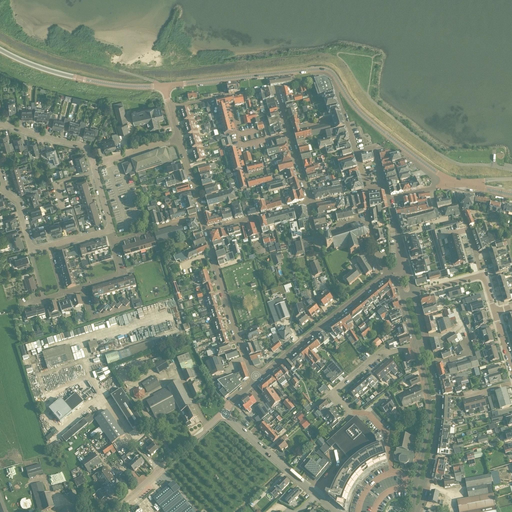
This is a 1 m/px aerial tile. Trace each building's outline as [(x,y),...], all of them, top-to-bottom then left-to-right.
[(324,96),(334,93),(330,83),(323,79),(314,81),(316,86),(314,87),(318,97),(320,97),(324,96)] [(236,83),(227,85),(229,94),(240,92),(239,85),(237,86),(236,83)] [(284,99),(292,97),(292,95),(289,95),(287,88),(282,89),(284,99)] [(257,98),(273,94),(271,89),(260,91),(261,94),(256,95),(257,98)] [(325,101),(336,98),(334,93),(324,96),(325,101)] [(286,105),(292,103),(302,100),(301,96),(294,98),(292,99),(292,97),(284,99),(286,105)] [(244,105),(243,97),(234,98),(235,104),(235,106),(244,105)] [(234,104),(235,104),(234,98),(233,98),(230,99),(217,102),(216,102),(218,108),(229,105),(231,105),(234,104)] [(327,109),(338,106),(336,98),(325,101),(324,101),(327,109)] [(9,100),(5,101),(6,107),(9,107),(9,112),(16,112),(15,102),(9,102),(9,100)] [(294,110),(297,109),(296,106),(293,107),(292,103),(286,105),(287,112),(294,110)] [(115,125),(117,133),(118,134),(129,132),(127,123),(123,105),(114,107),(118,125),(115,125)] [(218,108),(219,113),(228,111),(227,108),(230,108),(229,105),(218,108)] [(160,106),(131,112),(134,124),(148,121),(150,129),(159,127),(157,119),(163,118),(160,106)] [(331,116),(340,114),(338,106),(327,109),(328,113),(323,114),(324,118),(331,116)] [(27,120),(27,110),(21,110),(21,108),(18,108),(18,114),(21,114),(21,115),(21,121),(27,120)] [(34,114),(35,108),(31,108),(32,110),(27,110),(27,120),(32,120),(32,114),(34,114)] [(36,122),(42,123),(43,112),(44,109),(35,108),(34,114),(34,116),(37,116),(36,122)] [(290,119),(296,117),(294,110),(288,112),(290,119)] [(51,119),(52,114),(52,113),(47,112),(47,113),(43,112),(42,123),(47,124),(48,118),(51,119)] [(57,129),(59,121),(54,119),(55,115),(52,114),(51,119),(50,123),(53,123),(52,128),(57,129)] [(294,133),(296,141),(304,139),(313,137),(326,133),(345,128),(340,114),(331,116),(334,123),(310,129),(300,132),(298,125),(292,126),(294,133)] [(250,120),(256,119),(255,115),(243,117),(245,125),(251,124),(250,120)] [(220,119),(222,124),(230,122),(229,119),(232,118),(232,116),(220,119)] [(66,126),(68,118),(65,118),(64,122),(59,121),(57,129),(62,131),(63,126),(66,126)] [(73,133),(75,122),(70,121),(70,119),(68,118),(66,126),(69,127),(68,132),(73,133)] [(273,126),(281,124),(279,118),(268,121),(270,127),(273,126)] [(81,130),(83,122),(80,121),(80,123),(75,122),(73,133),(78,134),(79,129),(81,130)] [(88,139),(90,128),(85,127),(86,123),(86,121),(84,121),(84,123),(83,123),(83,122),(81,130),(81,132),(84,132),(83,138),(88,139)] [(283,133),(281,124),(273,126),(275,132),(270,134),(271,136),(276,135),(276,134),(279,134),(283,133)] [(235,129),(234,126),(223,129),(224,135),(233,133),(233,132),(232,130),(235,129)] [(90,128),(88,139),(93,140),(94,135),(97,135),(98,129),(94,129),(90,128)] [(326,133),(327,141),(332,139),(331,135),(336,134),(337,138),(347,136),(345,128),(326,133)] [(108,139),(111,150),(116,148),(114,143),(120,142),(118,134),(117,133),(112,135),(113,138),(108,139)] [(6,136),(0,137),(0,140),(3,152),(10,150),(14,150),(12,142),(8,143),(6,136)] [(338,145),(349,142),(347,136),(337,138),(332,139),(327,141),(317,143),(319,150),(325,149),(334,146),(333,142),(337,141),(338,145)] [(277,146),(286,144),(285,137),(275,139),(277,146)] [(24,148),(25,153),(26,154),(29,153),(28,152),(28,151),(26,145),(23,146),(21,138),(14,140),(17,150),(24,148)] [(105,151),(111,150),(108,139),(102,141),(99,142),(100,147),(104,147),(105,151)] [(223,148),(232,145),(230,139),(221,141),(223,148)] [(309,143),(305,144),(304,139),(296,141),(298,148),(308,146),(310,145),(309,143)] [(31,150),(28,151),(28,152),(29,153),(30,158),(33,157),(32,154),(39,153),(36,143),(35,143),(35,142),(34,142),(32,142),(32,143),(32,144),(29,145),(31,150)] [(327,155),(334,153),(351,149),(349,142),(338,145),(334,146),(325,149),(327,155)] [(266,149),(268,156),(288,151),(286,144),(266,149)] [(310,153),(308,146),(298,148),(300,155),(310,152),(310,153)] [(45,150),(42,151),(43,156),(45,155),(45,156),(48,155),(49,159),(52,159),(53,164),(57,163),(59,162),(57,157),(55,149),(52,150),(51,148),(45,150)] [(158,152),(149,155),(140,159),(144,171),(162,165),(162,166),(172,162),(170,155),(168,155),(165,149),(158,152)] [(351,149),(334,153),(335,155),(342,153),(343,157),(353,154),(351,149)] [(387,154),(390,153),(389,150),(379,153),(381,159),(386,158),(385,155),(388,155),(387,154)] [(80,152),(74,154),(71,155),(74,165),(85,161),(83,155),(81,156),(80,152)] [(243,154),(245,163),(252,161),(250,152),(243,154)] [(310,153),(310,152),(300,155),(302,162),(310,160),(312,159),(310,153)] [(242,156),(241,153),(230,156),(231,162),(240,160),(239,157),(242,156)] [(382,167),(392,164),(390,157),(391,157),(390,153),(387,154),(388,155),(385,155),(386,158),(381,159),(382,167)] [(363,163),(374,161),(372,154),(361,156),(363,163)] [(339,166),(355,161),(353,155),(337,160),(334,161),(335,167),(339,166)] [(395,163),(398,162),(401,161),(399,156),(397,155),(391,157),(390,157),(392,164),(395,163)] [(122,165),(125,175),(130,174),(131,177),(135,175),(134,172),(135,172),(136,174),(144,171),(140,159),(122,165)] [(312,159),(310,160),(302,162),(304,168),(314,166),(312,159)] [(400,170),(405,168),(403,160),(401,161),(398,162),(395,163),(398,171),(400,170)] [(86,166),(85,161),(74,165),(74,167),(77,167),(78,170),(79,173),(86,171),(84,168),(86,166)] [(344,172),(357,169),(355,161),(339,166),(341,173),(344,172)] [(278,166),(279,169),(279,172),(294,169),(292,162),(278,166)] [(395,163),(392,164),(382,167),(385,174),(395,172),(398,171),(395,163)] [(169,165),(165,166),(166,168),(167,168),(169,174),(181,171),(179,164),(169,167),(169,165)] [(244,167),(244,164),(232,167),(234,172),(234,173),(243,170),(242,170),(242,167),(244,167)] [(199,174),(210,171),(209,165),(198,168),(199,174)] [(307,176),(315,173),(315,171),(319,170),(318,167),(319,167),(319,165),(318,165),(314,166),(312,166),(304,168),(307,176)] [(399,176),(409,173),(407,167),(405,168),(400,170),(398,171),(399,176)] [(348,171),(344,172),(346,178),(359,175),(357,169),(348,171)] [(13,178),(21,176),(20,173),(23,172),(22,170),(12,173),(13,178)] [(317,173),(315,173),(307,176),(308,181),(323,176),(322,171),(321,172),(321,171),(316,172),(317,173)] [(386,180),(399,176),(398,171),(395,172),(385,174),(386,180)] [(175,176),(173,176),(174,180),(176,185),(188,182),(185,173),(175,176)] [(200,175),(201,181),(211,178),(214,178),(213,175),(210,176),(209,173),(200,175)] [(401,185),(413,182),(412,180),(410,173),(409,173),(399,176),(399,178),(400,181),(401,185)] [(289,180),(297,179),(295,174),(290,175),(291,176),(285,177),(286,179),(283,180),(282,176),(276,178),(275,178),(275,179),(276,183),(276,184),(286,181),(289,180)] [(345,185),(347,184),(350,183),(361,180),(359,175),(346,178),(344,179),(344,178),(342,179),(342,180),(331,183),(332,186),(336,185),(339,184),(339,182),(344,180),(345,185)] [(157,181),(156,181),(157,185),(166,183),(167,187),(176,185),(174,180),(173,176),(163,179),(160,180),(157,181)] [(273,182),(271,176),(271,177),(263,178),(265,184),(266,187),(268,186),(267,184),(273,182)] [(399,178),(399,176),(386,180),(388,185),(398,182),(397,178),(399,178)] [(212,184),(211,178),(201,181),(203,187),(212,184)] [(413,183),(410,184),(412,191),(423,188),(418,178),(412,180),(413,182),(413,183)] [(16,188),(24,186),(23,183),(26,183),(25,180),(15,183),(16,188)] [(351,185),(349,185),(351,192),(363,189),(361,180),(350,183),(351,185)] [(288,188),(287,185),(286,181),(276,184),(260,188),(261,192),(262,194),(288,188)] [(400,187),(398,182),(388,185),(389,190),(397,188),(400,187)] [(293,193),(300,191),(298,184),(291,186),(290,186),(290,187),(291,187),(293,193)] [(402,186),(403,193),(410,191),(409,184),(402,186)] [(176,188),(177,194),(182,193),(182,192),(190,190),(188,185),(180,187),(176,188)] [(210,195),(212,195),(212,194),(219,192),(218,191),(217,185),(204,189),(206,196),(210,195)] [(324,199),(322,190),(319,191),(318,188),(316,189),(316,191),(318,191),(320,200),(324,199)] [(28,201),(37,198),(40,197),(39,193),(38,194),(37,192),(36,189),(33,190),(30,191),(31,194),(26,195),(28,201)] [(233,189),(212,195),(210,195),(206,196),(205,197),(208,207),(227,202),(228,206),(231,205),(230,201),(236,199),(239,198),(236,189),(233,190),(233,189)] [(318,191),(316,191),(316,189),(311,190),(312,192),(314,200),(316,200),(320,200),(318,191)] [(180,194),(182,199),(182,200),(183,199),(192,197),(190,191),(180,194)] [(291,198),(285,200),(287,205),(303,201),(303,200),(304,200),(304,199),(302,191),(300,191),(293,193),(290,194),(291,198)] [(381,206),(382,210),(388,209),(387,205),(384,192),(379,193),(380,198),(379,198),(379,200),(380,200),(381,206)] [(381,206),(380,200),(379,200),(379,198),(380,198),(379,193),(369,195),(370,207),(376,206),(381,206)] [(81,200),(82,200),(83,203),(92,200),(91,195),(82,198),(80,198),(81,200)] [(472,208),(474,197),(463,195),(461,206),(464,206),(464,210),(469,211),(469,207),(472,208)] [(357,211),(358,214),(364,212),(360,196),(348,199),(350,208),(348,209),(349,211),(352,211),(357,210),(356,207),(358,206),(359,210),(358,210),(357,211)] [(0,209),(0,210),(8,208),(6,200),(3,200),(2,197),(0,197),(0,209)] [(37,198),(28,201),(29,206),(34,204),(35,207),(41,206),(40,202),(39,203),(37,198)] [(183,200),(183,199),(182,200),(182,199),(174,202),(176,207),(181,205),(182,209),(186,208),(187,211),(195,209),(192,198),(183,200)] [(267,211),(282,207),(279,198),(264,203),(267,211)] [(425,199),(419,200),(419,201),(417,201),(418,205),(418,206),(410,207),(406,209),(405,209),(396,211),(395,211),(397,217),(406,215),(406,217),(415,214),(428,211),(428,208),(427,204),(425,199)] [(87,208),(96,205),(94,200),(92,200),(83,203),(84,205),(86,205),(87,208)] [(346,212),(346,211),(344,200),(336,202),(337,210),(341,209),(342,213),(346,212)] [(441,200),(436,201),(438,209),(451,206),(450,200),(441,202),(441,200)] [(267,211),(264,203),(264,201),(258,203),(258,204),(261,213),(267,211)] [(245,202),(242,203),(243,206),(245,216),(248,215),(248,216),(256,214),(254,207),(250,208),(250,207),(247,208),(246,205),(245,202)] [(45,209),(52,207),(51,203),(40,206),(41,211),(45,210),(45,209)] [(233,204),(232,207),(235,219),(243,217),(239,203),(233,204)] [(495,203),(491,203),(490,208),(496,209),(496,214),(500,215),(500,214),(501,209),(500,209),(501,205),(497,204),(498,203),(495,203)] [(511,206),(505,204),(504,209),(501,209),(500,214),(511,216),(511,206)] [(167,205),(166,205),(171,221),(186,217),(185,215),(184,211),(177,213),(177,210),(173,211),(169,212),(167,205)] [(325,217),(326,216),(325,213),(327,213),(325,205),(317,206),(318,210),(317,211),(317,213),(318,214),(318,216),(318,218),(325,217)] [(460,216),(457,205),(441,209),(442,213),(444,213),(444,214),(447,214),(447,217),(455,215),(455,217),(460,216)] [(154,206),(152,206),(147,208),(148,212),(152,211),(153,214),(151,215),(154,226),(159,224),(156,213),(154,208),(154,206)] [(160,224),(165,223),(163,215),(161,216),(159,210),(158,210),(157,207),(154,208),(156,213),(157,213),(160,224)] [(306,208),(297,210),(299,221),(298,221),(299,224),(300,230),(304,230),(303,223),(308,222),(307,219),(308,219),(306,208)] [(32,218),(42,215),(40,209),(30,212),(32,218)] [(221,211),(222,214),(224,222),(232,219),(230,209),(225,211),(225,210),(221,211)] [(90,218),(99,216),(97,210),(88,213),(86,213),(87,215),(89,215),(90,218)] [(279,214),(282,227),(284,226),(283,223),(287,222),(288,224),(290,223),(290,221),(296,220),(293,210),(279,214)] [(418,225),(436,220),(436,219),(433,211),(433,210),(432,210),(428,211),(415,214),(418,225)] [(472,219),(469,212),(470,211),(469,211),(464,210),(463,211),(469,225),(476,223),(474,218),(472,219)] [(217,213),(218,215),(216,215),(218,223),(224,222),(222,214),(221,211),(219,211),(218,212),(217,213)] [(349,211),(335,214),(337,221),(354,218),(352,211),(349,211)] [(207,226),(218,223),(216,215),(212,216),(211,213),(204,214),(207,226)] [(283,229),(282,227),(279,214),(271,216),(273,222),(274,225),(280,224),(281,226),(279,226),(281,232),(283,231),(283,229)] [(406,217),(408,227),(409,227),(418,225),(415,214),(406,217)] [(408,227),(406,217),(406,215),(397,217),(401,230),(403,235),(411,233),(409,227),(408,227)] [(266,223),(268,223),(266,217),(259,219),(262,234),(268,232),(269,231),(268,228),(267,228),(267,227),(266,223)] [(326,224),(325,217),(318,218),(313,219),(314,226),(315,226),(316,230),(327,228),(326,224)] [(17,224),(15,218),(2,221),(3,224),(5,223),(7,227),(5,227),(6,231),(15,229),(14,225),(17,224)] [(68,219),(61,221),(63,227),(65,226),(66,231),(68,230),(68,231),(72,230),(71,229),(69,220),(68,219)] [(198,228),(195,220),(186,222),(188,227),(189,227),(191,234),(198,231),(198,228)] [(53,223),(54,225),(57,234),(62,232),(60,228),(63,227),(61,221),(53,223)] [(296,223),(290,225),(293,240),(302,238),(300,232),(300,230),(299,224),(296,224),(296,223)] [(331,240),(322,243),(323,244),(325,243),(327,248),(324,248),(325,250),(333,247),(334,250),(335,250),(336,250),(336,249),(340,248),(340,249),(341,249),(341,248),(344,247),(344,248),(345,247),(348,246),(350,252),(349,252),(349,253),(350,253),(351,253),(352,253),(351,252),(354,251),(356,251),(358,250),(359,251),(359,250),(360,249),(359,249),(357,244),(358,244),(358,243),(357,244),(356,241),(361,239),(361,240),(362,239),(365,238),(366,238),(366,237),(368,236),(369,236),(368,235),(369,233),(370,233),(369,233),(368,230),(369,230),(368,229),(367,230),(366,229),(366,228),(365,228),(363,228),(363,227),(362,227),(362,228),(361,229),(360,223),(351,226),(352,229),(348,231),(348,230),(347,230),(347,231),(344,232),(344,231),(343,232),(340,233),(339,233),(339,234),(336,235),(336,234),(335,234),(335,235),(331,236),(330,236),(331,237),(330,237),(331,240)] [(491,230),(490,227),(487,228),(487,227),(485,223),(483,223),(484,228),(486,232),(491,230)] [(51,235),(57,234),(54,225),(49,226),(49,224),(46,225),(48,231),(50,231),(51,235)] [(45,232),(48,231),(46,225),(43,226),(44,228),(39,229),(42,238),(47,236),(45,232)] [(254,225),(246,227),(249,237),(250,237),(251,241),(258,239),(257,235),(254,225)] [(238,226),(232,227),(235,236),(236,236),(237,236),(239,235),(241,235),(243,241),(247,240),(246,238),(249,237),(246,227),(244,227),(240,228),(239,229),(238,226)] [(156,239),(158,244),(184,235),(182,227),(176,229),(175,227),(154,233),(156,239)] [(200,227),(198,228),(198,231),(198,232),(193,233),(194,240),(192,241),(195,247),(205,242),(203,238),(200,227)] [(232,227),(227,228),(229,236),(229,237),(231,237),(231,238),(232,239),(235,238),(235,236),(232,227)] [(226,229),(218,231),(221,242),(223,242),(223,239),(225,238),(226,238),(227,240),(226,240),(227,246),(230,245),(226,229)] [(17,231),(7,234),(9,242),(13,241),(13,243),(12,244),(14,251),(22,249),(21,247),(24,246),(22,241),(21,241),(19,234),(18,235),(17,231)] [(221,242),(218,231),(214,232),(211,233),(209,233),(210,234),(212,243),(214,247),(222,244),(221,242)] [(385,234),(382,234),(381,231),(374,232),(377,242),(380,241),(380,243),(383,243),(382,241),(384,240),(386,239),(385,234)] [(488,238),(475,242),(479,252),(485,249),(484,246),(490,244),(494,242),(493,236),(491,231),(487,233),(488,235),(489,238),(490,240),(489,240),(488,238)] [(154,239),(151,240),(149,235),(148,236),(151,249),(155,248),(157,253),(160,252),(158,244),(155,244),(154,240),(154,239)] [(405,238),(404,238),(406,244),(417,241),(417,240),(416,235),(405,238)] [(458,236),(447,239),(448,245),(449,244),(459,241),(458,236)] [(306,237),(302,238),(293,240),(296,256),(304,254),(302,243),(313,241),(312,237),(307,238),(306,237)] [(146,250),(144,242),(141,243),(139,238),(137,239),(141,252),(146,250)] [(269,238),(262,240),(264,245),(268,244),(268,246),(269,247),(271,246),(271,245),(270,243),(269,241),(269,238)] [(417,241),(406,244),(408,249),(420,245),(418,240),(417,240),(417,241)] [(136,253),(134,245),(130,246),(129,241),(127,242),(131,255),(136,253)] [(459,241),(449,244),(451,249),(461,247),(459,241)] [(189,259),(208,251),(205,243),(194,248),(193,248),(194,250),(186,254),(189,259)] [(420,245),(408,249),(409,254),(421,250),(420,245)] [(233,247),(232,247),(234,256),(239,255),(239,252),(242,251),(240,247),(238,247),(237,246),(233,247)] [(451,249),(450,250),(451,255),(462,252),(461,247),(451,249)] [(490,257),(497,255),(496,249),(488,251),(490,257)] [(409,254),(410,260),(411,260),(423,256),(421,250),(409,254)] [(188,259),(184,252),(174,257),(176,262),(180,260),(181,262),(188,259)] [(451,255),(450,255),(451,261),(464,257),(462,252),(451,255)] [(490,257),(492,263),(499,261),(498,258),(507,255),(509,254),(508,252),(506,253),(500,254),(497,255),(490,257)] [(223,259),(226,258),(224,253),(216,255),(219,266),(225,264),(223,259)] [(16,255),(9,257),(11,264),(16,262),(18,267),(21,266),(22,268),(30,266),(27,256),(17,259),(16,255)] [(59,264),(69,262),(68,259),(72,257),(71,255),(59,259),(60,262),(58,262),(59,264)] [(423,262),(412,265),(413,271),(414,271),(414,270),(427,267),(425,261),(428,260),(428,257),(422,259),(423,262)] [(464,257),(451,261),(453,266),(465,262),(464,257)] [(363,258),(357,262),(358,264),(364,273),(366,276),(372,272),(371,271),(367,264),(366,261),(363,258)] [(494,269),(501,267),(499,261),(492,263),(494,269)] [(315,277),(322,274),(317,262),(310,265),(315,277)] [(355,271),(344,280),(349,286),(360,277),(359,276),(364,273),(358,264),(355,267),(358,272),(357,273),(355,271)] [(509,264),(504,266),(501,267),(494,269),(496,275),(503,273),(502,270),(505,269),(505,268),(511,266),(511,265),(511,264),(509,264)] [(62,274),(71,271),(71,269),(75,267),(74,265),(62,269),(62,272),(61,272),(62,274)] [(427,267),(414,270),(414,271),(415,276),(416,276),(428,272),(427,267)] [(414,279),(414,280),(416,286),(427,283),(427,282),(430,281),(440,279),(440,280),(449,277),(447,271),(447,270),(446,270),(426,276),(414,279)] [(210,283),(209,277),(207,272),(199,274),(200,277),(196,279),(198,283),(202,282),(203,285),(210,283)] [(28,273),(20,275),(21,279),(24,278),(28,290),(36,288),(32,276),(29,277),(28,273)] [(65,284),(74,281),(73,278),(78,277),(77,275),(65,279),(65,281),(64,282),(65,284)] [(376,292),(381,299),(386,295),(394,289),(391,282),(387,281),(387,282),(382,287),(376,292)] [(500,290),(507,288),(505,282),(498,284),(500,290)] [(206,286),(204,287),(205,292),(208,291),(209,294),(213,293),(211,284),(206,286)] [(502,296),(509,294),(507,288),(500,290),(502,296)] [(397,300),(394,289),(386,295),(388,298),(390,300),(388,301),(390,304),(392,303),(397,300)] [(450,299),(461,296),(459,289),(448,292),(450,299)] [(320,297),(318,300),(324,307),(332,300),(329,295),(328,293),(327,293),(326,292),(324,294),(322,292),(318,295),(320,297)] [(376,292),(372,294),(377,300),(379,299),(380,301),(381,300),(381,299),(376,292)] [(383,308),(384,307),(385,307),(387,305),(386,303),(385,302),(383,304),(380,306),(377,300),(372,294),(369,297),(373,303),(377,308),(379,306),(380,308),(382,307),(383,308)] [(504,303),(511,300),(509,294),(502,296),(504,303)] [(427,308),(436,305),(433,295),(420,299),(421,305),(426,304),(427,308)] [(480,295),(465,300),(466,304),(481,300),(480,295)] [(70,301),(72,308),(75,307),(75,308),(83,306),(80,296),(72,298),(73,301),(70,301)] [(209,303),(216,301),(214,296),(205,299),(205,301),(206,304),(209,303)] [(371,305),(373,303),(369,297),(366,300),(372,309),(373,310),(375,309),(371,305)] [(306,304),(310,300),(308,298),(305,300),(307,301),(303,304),(308,308),(305,310),(307,312),(311,318),(315,314),(314,312),(306,304)] [(140,300),(132,302),(134,309),(144,306),(143,303),(141,299),(140,300)] [(281,322),(289,319),(282,299),(274,302),(281,322)] [(60,306),(62,313),(65,312),(65,313),(73,313),(72,308),(70,301),(70,300),(59,303),(60,306)] [(310,300),(306,304),(314,312),(315,314),(318,312),(319,311),(310,300)] [(366,300),(362,303),(368,311),(368,312),(372,309),(366,300)] [(390,304),(388,305),(389,306),(392,310),(394,309),(394,310),(399,308),(397,300),(392,303),(390,304)] [(206,304),(207,307),(208,309),(217,306),(216,301),(209,303),(206,304)] [(274,302),(267,304),(275,324),(281,322),(274,302)] [(475,302),(467,304),(468,307),(470,307),(472,313),(475,312),(475,313),(480,311),(479,311),(484,309),(482,303),(476,304),(475,302)] [(63,316),(62,313),(60,306),(57,307),(56,303),(50,305),(51,310),(50,311),(52,319),(63,316)] [(366,312),(368,311),(362,303),(359,306),(363,312),(367,317),(368,316),(366,312)] [(299,315),(295,319),(301,326),(308,320),(303,315),(305,315),(302,304),(296,306),(299,315)] [(427,308),(422,309),(424,316),(437,312),(436,308),(439,307),(439,304),(436,305),(427,308)] [(358,316),(363,312),(359,306),(354,310),(356,312),(358,316)] [(33,310),(35,318),(38,317),(38,318),(46,316),(43,308),(36,310),(36,309),(33,310)] [(209,316),(212,315),(220,313),(219,312),(218,308),(208,311),(209,313),(208,314),(209,316)] [(380,311),(378,313),(379,315),(382,320),(388,316),(383,308),(381,310),(380,311)] [(28,320),(35,318),(33,310),(30,311),(30,310),(25,312),(26,314),(22,315),(25,322),(28,321),(28,320)] [(358,316),(356,312),(354,310),(348,314),(352,320),(355,318),(356,319),(358,317),(357,316),(358,316)] [(400,311),(389,316),(391,322),(392,322),(392,323),(394,322),(401,319),(400,318),(402,317),(400,311)] [(213,318),(211,319),(212,321),(221,319),(220,313),(212,315),(213,318)] [(479,323),(474,324),(476,328),(476,329),(480,327),(480,326),(486,324),(485,321),(487,321),(485,313),(477,316),(479,323)] [(348,330),(350,329),(353,327),(351,324),(353,323),(347,315),(341,319),(348,330)] [(426,327),(437,324),(436,321),(433,321),(432,318),(425,319),(426,327)] [(350,329),(348,330),(341,319),(337,322),(344,334),(348,332),(349,334),(350,335),(351,337),(356,343),(359,341),(353,332),(352,333),(350,329)] [(448,319),(437,322),(441,334),(447,332),(452,329),(451,327),(457,325),(455,320),(450,322),(448,319)] [(340,337),(344,334),(337,322),(329,327),(336,338),(339,336),(340,337)] [(388,322),(385,324),(388,329),(389,332),(393,329),(391,327),(388,322)] [(426,327),(428,334),(435,332),(435,329),(438,328),(437,324),(426,327)] [(253,331),(246,333),(249,341),(259,337),(256,329),(259,328),(258,325),(252,328),(253,331)] [(217,331),(215,331),(215,334),(225,331),(223,326),(216,328),(217,331)] [(361,333),(359,335),(363,339),(371,332),(366,326),(360,331),(361,333)] [(399,334),(396,336),(397,338),(407,334),(405,326),(400,328),(397,330),(399,334)] [(286,328),(279,334),(284,340),(291,335),(291,334),(286,328)] [(483,339),(492,337),(490,330),(487,331),(486,328),(480,330),(483,339)] [(220,340),(227,338),(225,333),(216,336),(217,338),(217,341),(220,340)] [(324,333),(317,338),(322,345),(328,340),(332,344),(335,342),(337,345),(339,343),(331,333),(330,335),(327,337),(324,333)] [(457,339),(453,333),(445,338),(449,344),(457,339)] [(392,341),(387,343),(388,345),(390,344),(391,344),(392,344),(397,343),(398,345),(400,344),(400,345),(409,343),(407,336),(392,341)] [(492,337),(483,339),(480,340),(481,342),(484,341),(486,348),(492,346),(491,343),(493,342),(492,337)] [(229,343),(227,338),(220,340),(217,341),(218,344),(219,346),(229,343)] [(322,345),(317,338),(315,340),(314,340),(310,343),(316,349),(316,350),(322,345)] [(43,339),(32,343),(34,349),(45,345),(43,339)] [(376,348),(382,343),(378,339),(372,344),(376,348)] [(95,341),(88,343),(90,354),(94,353),(93,348),(96,347),(95,341)] [(245,347),(249,356),(261,352),(257,342),(245,347)] [(310,343),(303,349),(315,364),(315,365),(320,361),(313,352),(316,349),(310,343)] [(275,344),(270,348),(272,352),(278,349),(275,344)] [(439,345),(431,347),(433,353),(440,351),(441,350),(443,349),(442,344),(439,345)] [(229,345),(207,353),(208,357),(216,354),(215,354),(217,353),(218,357),(224,355),(223,353),(231,351),(231,350),(230,346),(229,345)] [(69,346),(43,354),(48,369),(74,361),(69,346)] [(486,351),(482,352),(484,358),(488,357),(489,362),(498,359),(495,348),(486,350),(486,351)] [(305,358),(307,361),(312,367),(315,364),(303,349),(299,353),(304,359),(305,358)] [(132,358),(131,356),(129,350),(117,353),(120,361),(120,362),(132,358)] [(407,364),(415,361),(412,350),(404,352),(407,364)] [(228,363),(227,363),(226,361),(239,357),(236,351),(224,355),(225,356),(219,358),(207,362),(212,377),(224,372),(223,369),(228,367),(229,366),(228,363)] [(261,352),(249,356),(251,361),(252,361),(254,366),(260,364),(258,359),(265,357),(263,351),(261,352)] [(450,354),(449,351),(441,355),(443,360),(453,356),(452,353),(450,354)] [(352,357),(344,365),(350,371),(358,363),(356,361),(359,359),(353,352),(350,354),(352,357)] [(305,361),(305,360),(304,359),(299,353),(290,360),(294,366),(296,365),(299,369),(302,366),(299,363),(301,361),(302,360),(303,360),(304,362),(305,361)] [(177,358),(183,373),(195,368),(196,368),(194,363),(192,363),(188,354),(177,358)] [(450,376),(453,375),(471,369),(479,367),(476,358),(469,360),(448,366),(449,371),(450,376)] [(386,363),(396,374),(397,373),(394,369),(397,367),(390,359),(386,363)] [(164,360),(154,366),(159,374),(170,368),(164,360)] [(289,361),(284,365),(289,371),(295,379),(297,377),(295,374),(294,375),(293,373),(296,370),(295,368),(289,361)] [(326,377),(332,384),(344,374),(338,367),(334,362),(327,368),(331,373),(326,377)] [(395,376),(396,374),(386,363),(382,366),(388,374),(391,371),(395,376)] [(240,373),(242,379),(243,381),(249,379),(243,364),(238,366),(240,373)] [(283,366),(279,369),(286,378),(287,379),(288,382),(290,380),(286,375),(288,373),(283,366)] [(386,376),(388,374),(382,366),(378,370),(388,381),(389,380),(386,376)] [(498,373),(499,374),(499,373),(497,366),(487,369),(489,376),(498,373)] [(187,381),(199,377),(195,368),(183,373),(187,381)] [(285,379),(284,377),(278,370),(272,375),(279,384),(281,385),(286,381),(285,379)] [(386,383),(388,381),(378,370),(374,374),(380,381),(383,378),(386,383)] [(241,385),(238,382),(242,379),(240,373),(220,381),(217,382),(223,389),(219,393),(224,399),(241,385)] [(489,376),(484,378),(486,383),(489,382),(490,384),(501,381),(499,374),(498,373),(489,376)] [(364,378),(370,385),(372,388),(375,385),(375,384),(378,382),(373,376),(372,375),(370,377),(368,375),(364,378)] [(271,376),(266,380),(272,387),(275,384),(276,383),(271,376)] [(410,376),(405,378),(407,383),(407,382),(409,381),(412,386),(420,382),(417,376),(411,379),(410,376)] [(147,393),(160,385),(155,377),(142,384),(147,393)] [(372,388),(370,385),(364,378),(360,381),(366,388),(368,386),(371,389),(372,388)] [(202,391),(205,389),(200,379),(188,384),(194,398),(203,394),(202,391)] [(266,380),(263,382),(269,389),(270,391),(271,391),(273,389),(272,388),(271,389),(270,388),(272,387),(266,380)] [(366,388),(360,381),(356,385),(362,391),(365,394),(369,391),(366,388)] [(149,406),(146,407),(148,413),(152,411),(156,419),(178,408),(181,413),(184,411),(187,417),(184,419),(188,427),(191,425),(190,422),(198,418),(179,382),(153,395),(154,397),(147,401),(149,406)] [(257,387),(263,394),(269,389),(263,382),(257,387)] [(365,394),(362,391),(356,385),(353,388),(358,395),(361,392),(363,395),(365,394)] [(146,392),(137,387),(132,396),(141,401),(146,392)] [(408,392),(398,397),(403,407),(413,404),(423,399),(419,387),(408,392)] [(355,397),(358,395),(353,388),(348,392),(352,395),(350,397),(354,402),(357,399),(355,397)] [(271,409),(281,401),(273,389),(272,390),(271,391),(270,391),(269,389),(263,394),(262,395),(265,400),(271,409)] [(111,396),(133,430),(143,423),(122,390),(111,396)] [(49,410),(53,414),(60,423),(84,403),(76,394),(64,404),(61,400),(53,407),(49,410)] [(247,397),(251,401),(254,404),(256,403),(250,395),(247,397)] [(247,397),(241,402),(244,406),(245,407),(251,401),(247,397)] [(480,413),(482,413),(478,398),(473,400),(475,409),(479,408),(480,413)] [(295,408),(288,400),(283,404),(290,412),(295,408)] [(249,408),(254,404),(251,401),(245,407),(244,406),(243,408),(246,411),(247,410),(249,413),(251,410),(249,408)] [(319,417),(320,416),(324,412),(322,410),(329,405),(325,401),(317,408),(319,410),(316,413),(318,415),(319,417)] [(391,413),(396,409),(393,406),(394,406),(389,401),(381,408),(385,413),(389,410),(391,413)] [(469,416),(471,415),(468,401),(463,402),(465,412),(468,411),(469,416)] [(307,412),(311,409),(306,403),(302,406),(307,412)] [(269,414),(262,404),(259,406),(254,409),(258,416),(262,420),(269,414)] [(82,413),(85,417),(93,410),(90,406),(82,413)] [(118,409),(116,411),(127,428),(129,427),(118,409)] [(328,421),(337,413),(333,409),(329,412),(327,410),(324,412),(320,416),(322,419),(325,417),(328,421)] [(95,415),(92,417),(95,420),(100,428),(104,433),(112,445),(125,436),(107,411),(98,418),(95,415)] [(296,417),(300,422),(305,418),(300,413),(293,418),(294,419),(296,417)] [(340,418),(337,413),(328,421),(331,425),(330,426),(332,429),(335,426),(338,430),(341,427),(338,424),(338,423),(336,421),(340,418)] [(89,425),(95,420),(92,417),(90,414),(62,438),(64,440),(66,443),(76,435),(77,436),(79,433),(79,432),(88,424),(89,425)] [(267,421),(271,417),(269,415),(265,419),(263,421),(265,423),(259,428),(263,432),(270,424),(267,421)] [(326,444),(320,450),(324,455),(331,448),(335,445),(350,460),(345,465),(340,471),(336,478),(332,485),(330,492),(329,493),(326,492),(325,494),(329,498),(336,504),(337,504),(344,511),(345,508),(345,506),(346,502),(347,497),(349,493),(351,489),(354,485),(356,481),(359,478),(362,474),(366,471),(370,469),(374,466),(378,464),(382,462),(386,461),(386,457),(383,445),(381,438),(376,439),(356,417),(327,444),(326,444)] [(310,425),(305,419),(299,424),(303,427),(305,425),(307,428),(310,425)] [(263,432),(266,435),(272,430),(270,428),(276,423),(274,421),(270,424),(263,432)] [(266,435),(270,439),(281,428),(279,426),(275,430),(276,430),(274,432),(272,430),(266,435)] [(440,434),(447,435),(450,435),(451,428),(448,428),(448,427),(441,426),(440,434)] [(100,428),(92,434),(95,439),(104,433),(100,428)] [(279,434),(283,430),(281,428),(270,439),(273,443),(279,438),(277,436),(279,434)] [(505,434),(502,435),(504,442),(511,440),(511,439),(511,430),(505,432),(505,434)] [(395,453),(394,454),(394,455),(394,456),(395,456),(394,462),(399,463),(400,464),(400,465),(401,465),(402,466),(403,466),(404,466),(405,466),(406,465),(407,464),(412,466),(416,446),(414,445),(416,436),(411,435),(410,437),(401,435),(399,434),(395,453)] [(281,443),(277,447),(281,451),(284,449),(285,450),(288,447),(285,443),(284,442),(287,439),(285,436),(279,441),(281,443)] [(326,444),(327,444),(325,442),(322,438),(317,442),(322,448),(326,444)] [(150,439),(146,442),(151,447),(146,451),(151,456),(158,450),(153,445),(154,444),(150,439)] [(54,451),(63,445),(60,441),(51,447),(54,451)] [(511,443),(503,446),(505,454),(511,452),(511,443)] [(111,444),(102,451),(105,455),(110,451),(113,454),(116,452),(111,444)] [(474,459),(483,457),(482,452),(481,452),(481,449),(476,450),(477,453),(473,454),(474,459)] [(303,463),(300,467),(304,471),(305,469),(306,471),(309,474),(309,473),(316,479),(324,469),(325,468),(328,471),(333,465),(330,462),(319,450),(316,454),(313,451),(303,463)] [(472,453),(466,454),(466,457),(467,461),(474,460),(473,455),(472,453)] [(88,472),(101,463),(95,454),(85,461),(82,463),(88,472)] [(139,467),(144,462),(139,457),(134,461),(139,467)] [(436,461),(435,466),(445,468),(449,468),(449,466),(448,466),(449,464),(448,463),(446,463),(447,459),(442,460),(442,462),(436,461)] [(134,471),(139,467),(134,461),(129,466),(134,471)] [(26,469),(29,479),(43,474),(40,465),(26,469)] [(94,476),(105,491),(117,482),(106,467),(94,476)] [(434,470),(433,474),(442,477),(444,477),(444,478),(450,480),(450,476),(444,475),(444,472),(434,470)] [(498,472),(490,473),(490,475),(493,487),(501,485),(498,472)] [(496,511),(495,507),(496,507),(492,487),(493,487),(490,475),(465,480),(468,499),(457,501),(458,511),(496,511)] [(83,476),(74,481),(77,487),(86,483),(83,476)] [(282,491),(290,483),(285,478),(277,486),(282,491)] [(42,482),(31,486),(39,511),(40,511),(54,508),(50,493),(46,494),(42,482)] [(122,489),(117,482),(105,491),(110,498),(122,489)] [(153,500),(163,511),(194,511),(193,511),(184,499),(178,492),(180,491),(174,483),(169,487),(153,500)] [(54,492),(60,490),(63,489),(61,484),(52,487),(54,492)] [(274,497),(279,492),(275,488),(270,493),(274,497)] [(293,502),(301,494),(295,489),(286,499),(283,496),(278,501),(281,503),(284,500),(287,502),(290,499),(293,502)] [(72,503),(78,501),(75,491),(69,493),(72,503)] [(101,500),(105,497),(101,491),(97,493),(101,500)] [(436,504),(439,494),(431,492),(429,502),(436,504)] [(187,497),(184,499),(193,511),(196,508),(187,497)] [(31,508),(29,499),(20,501),(21,510),(31,508)]
